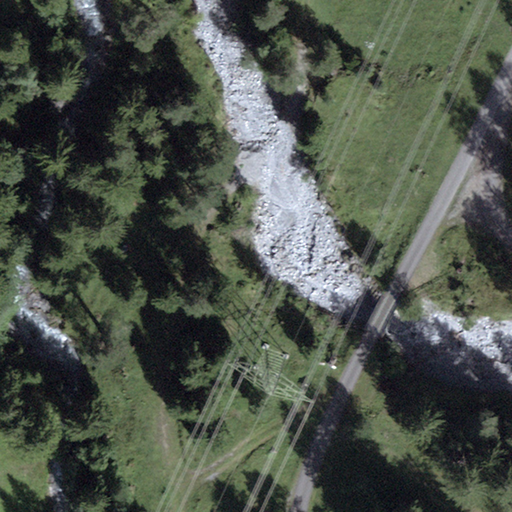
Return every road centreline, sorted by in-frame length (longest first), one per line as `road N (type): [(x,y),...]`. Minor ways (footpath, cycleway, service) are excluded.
road 1 (unclassified): [(511,65),(329,420),(296,511)]
road 2 (track): [(476,137),(488,228),(511,246)]
